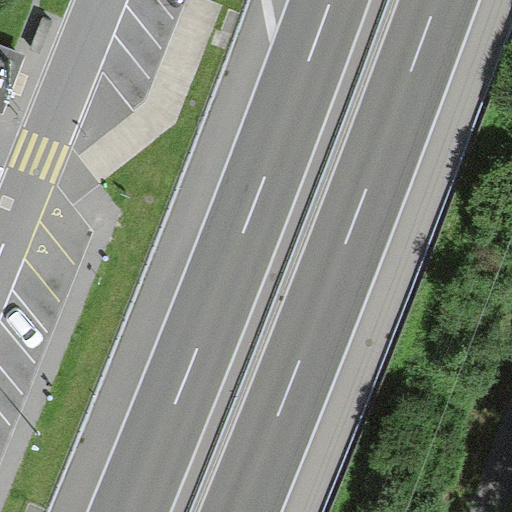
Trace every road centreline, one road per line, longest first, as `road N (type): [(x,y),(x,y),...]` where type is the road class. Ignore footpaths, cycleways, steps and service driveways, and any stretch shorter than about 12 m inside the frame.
road 1 (motorway): [(331,0),(131,511)]
road 2 (motorway): [(239,511),(438,0)]
